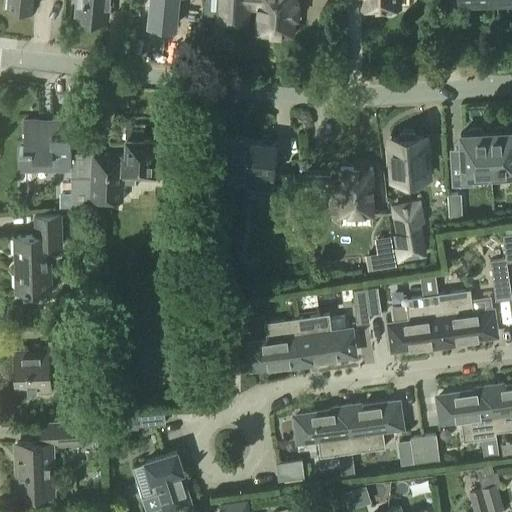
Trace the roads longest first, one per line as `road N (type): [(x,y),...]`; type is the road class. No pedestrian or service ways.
road 1 (residential): [(0,57),(339,97),(511,83)]
road 2 (residential): [(511,359),(276,397),(249,412)]
road 3 (residential): [(249,412),(215,423),(207,457),(222,471),(242,470),(256,462),(258,428)]
